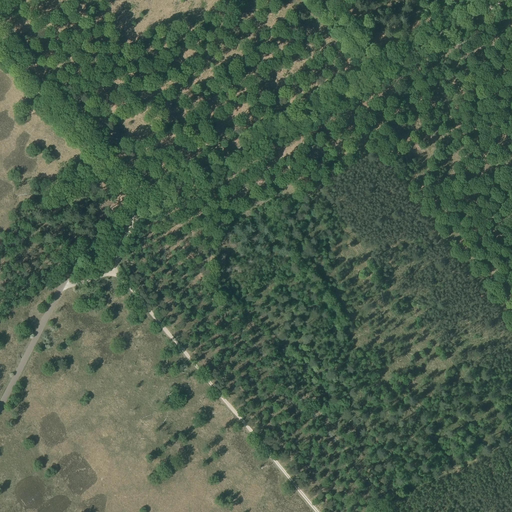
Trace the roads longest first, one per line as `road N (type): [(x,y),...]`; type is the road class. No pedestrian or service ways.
road 1 (unclassified): [(140,207),(506,0)]
road 2 (track): [(60,291),(106,275),(120,279),(315,511)]
road 3 (unclassified): [(0,406),(79,252),(140,207)]
road 4 (unclassified): [(0,39),(140,207)]
